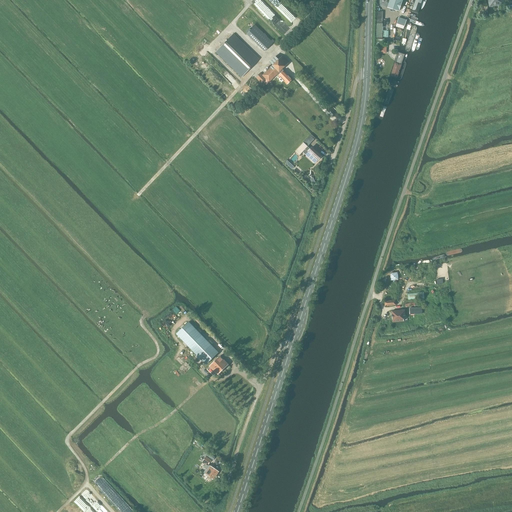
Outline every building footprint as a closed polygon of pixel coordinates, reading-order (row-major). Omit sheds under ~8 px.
[(390,0),(388,8),(399,11),(402,0),(390,0)] [(402,15),(401,18),(399,17),(396,26),(404,28),(408,17),(402,15)] [(412,26),(410,23),(407,25),(401,44),(402,45),(404,46),(406,43),(412,26)] [(247,34),(265,51),(274,41),(272,39),(271,41),(255,26),(247,34)] [(216,52),(241,77),(259,59),(233,34),(216,52)] [(405,56),(397,53),(389,77),(398,79),(405,56)] [(255,77),(261,83),(263,81),(266,84),(277,74),(287,84),(292,80),(282,69),(288,63),(282,56),(278,59),(275,56),(269,62),(272,65),(262,75),(260,72),(255,77)] [(304,141),(308,146),(315,139),(310,135),(304,141)] [(295,152),(299,155),(303,152),(306,154),(308,151),(318,160),(319,160),(320,159),(320,158),(322,156),(312,147),(310,149),(303,143),(295,152)] [(292,168),(294,166),(287,160),(285,162),(292,168)] [(423,291),(408,293),(408,300),(424,299),(423,291)] [(405,310),(392,311),(393,322),(403,321),(403,316),(405,315),(405,310)] [(166,319),(160,324),(165,330),(171,325),(166,319)] [(188,322),(176,334),(206,365),(218,353),(188,322)] [(209,367),(217,375),(228,364),(220,356),(209,367)] [(202,461),(207,465),(210,460),(205,457),(202,461)] [(204,473),(213,479),(218,472),(208,465),(204,473)] [(95,482),(121,511),(133,511),(134,511),(101,476),(95,482)]
